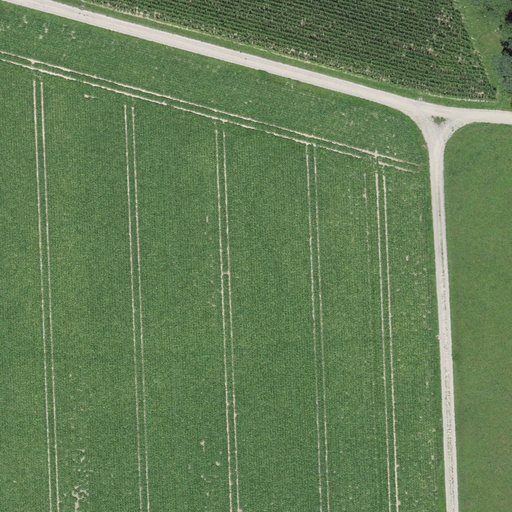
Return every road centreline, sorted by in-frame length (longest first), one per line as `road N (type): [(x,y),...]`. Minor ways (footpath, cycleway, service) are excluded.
road 1 (track): [(511,118),(435,113),(18,0)]
road 2 (track): [(452,511),(435,113)]
